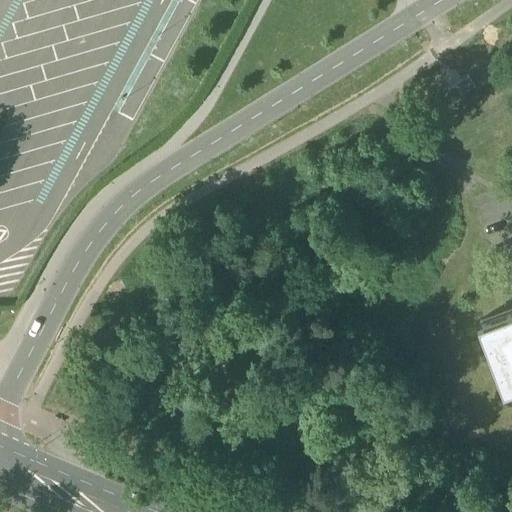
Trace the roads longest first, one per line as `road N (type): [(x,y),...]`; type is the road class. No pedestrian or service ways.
road 1 (unclassified): [(0,420),(88,248),(121,209),(442,0)]
road 2 (unclassified): [(154,511),(0,447)]
road 3 (track): [(378,91),(407,131),(447,164),(497,189)]
